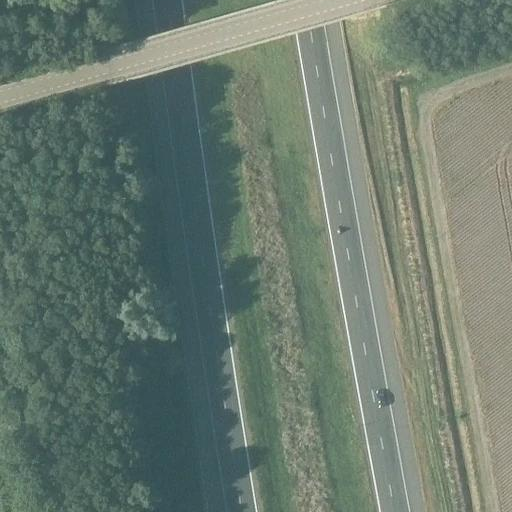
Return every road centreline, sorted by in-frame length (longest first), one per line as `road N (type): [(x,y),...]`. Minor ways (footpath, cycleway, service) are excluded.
road 1 (motorway): [(392,511),(302,0)]
road 2 (motorway): [(164,0),(240,511)]
road 3 (tertiary): [(0,97),(343,0)]
